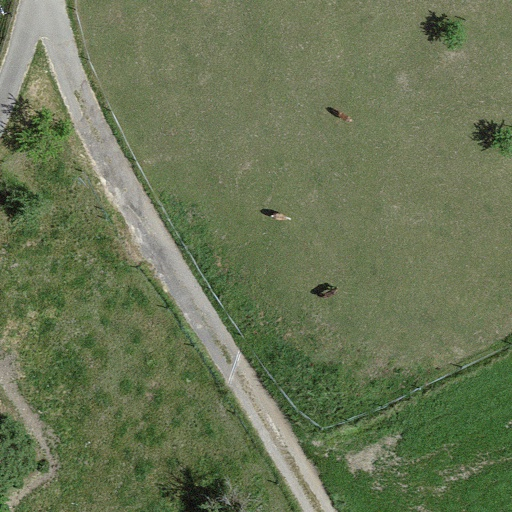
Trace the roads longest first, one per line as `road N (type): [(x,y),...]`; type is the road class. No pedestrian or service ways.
road 1 (track): [(311,511),(81,94),(45,0)]
road 2 (track): [(164,247),(0,240)]
